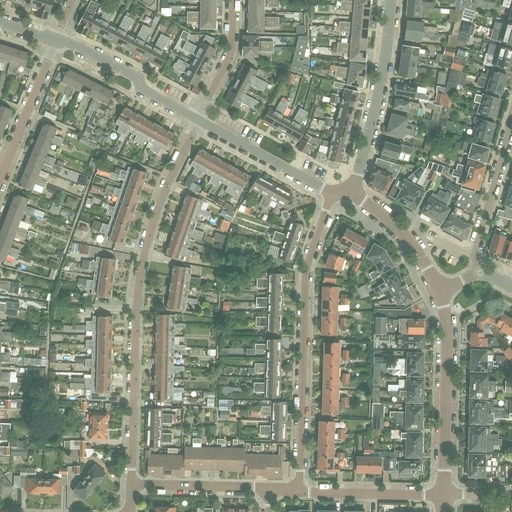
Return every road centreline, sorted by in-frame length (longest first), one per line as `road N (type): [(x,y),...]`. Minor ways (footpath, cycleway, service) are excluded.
road 1 (residential): [(198,121),(145,252),(131,485)]
road 2 (residential): [(299,492),(304,288),(331,191)]
road 3 (residential): [(442,495),(448,335),(439,289)]
road 4 (unclassified): [(350,193),(384,58),(389,0)]
road 5 (residential): [(511,109),(474,250),(479,274)]
road 6 (residential): [(195,119),(141,90),(132,75),(55,39)]
road 7 (residential): [(0,179),(55,39)]
road 8 (residential): [(331,191),(198,121)]
road 9 (residential): [(131,485),(269,488)]
road 10 (residential): [(195,119),(227,59),(231,0)]
road 11 (residential): [(299,492),(421,494)]
